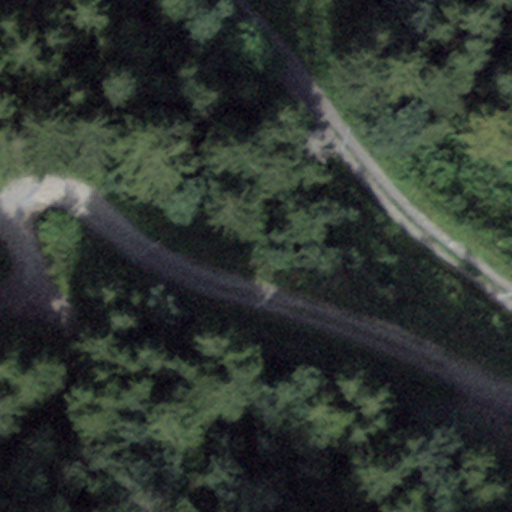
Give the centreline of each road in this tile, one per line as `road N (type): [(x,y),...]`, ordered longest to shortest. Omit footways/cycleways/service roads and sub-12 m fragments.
road 1 (track): [(511,388),(230,288),(59,171),(35,166),(0,184)]
road 2 (track): [(233,0),(262,25),(380,179),(511,300)]
road 3 (track): [(0,212),(36,269),(37,289),(0,303)]
